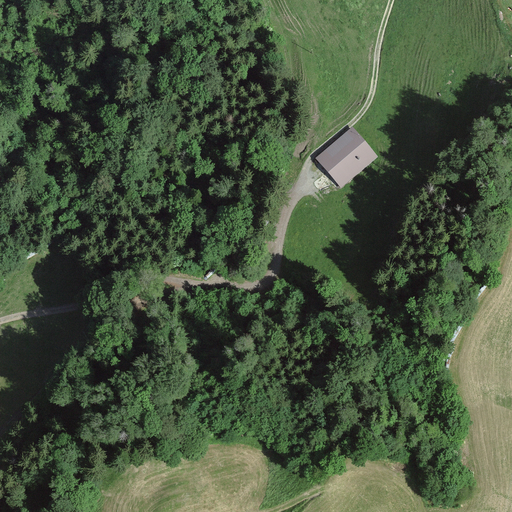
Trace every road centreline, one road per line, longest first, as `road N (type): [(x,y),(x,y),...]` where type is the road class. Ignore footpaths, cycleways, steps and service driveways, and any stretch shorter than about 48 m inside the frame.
road 1 (track): [(267,284),(309,161),(368,104),(392,0)]
road 2 (track): [(267,284),(143,277),(75,306),(0,321)]
road 3 (track): [(194,282),(108,321),(0,434)]
